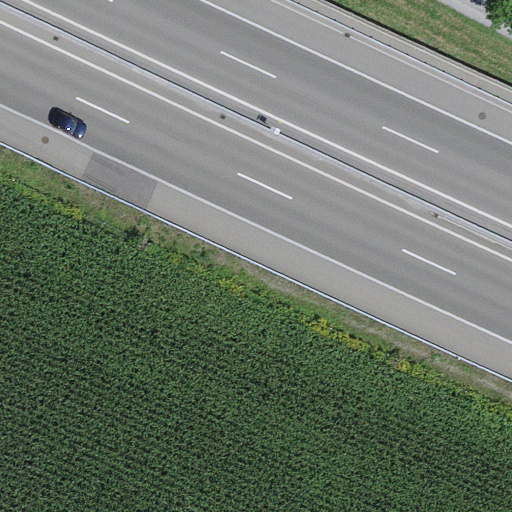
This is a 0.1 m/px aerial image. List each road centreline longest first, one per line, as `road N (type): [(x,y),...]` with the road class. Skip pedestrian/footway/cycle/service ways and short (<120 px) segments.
road 1 (motorway): [(0,55),(511,293)]
road 2 (motorway): [(511,174),(135,0)]
